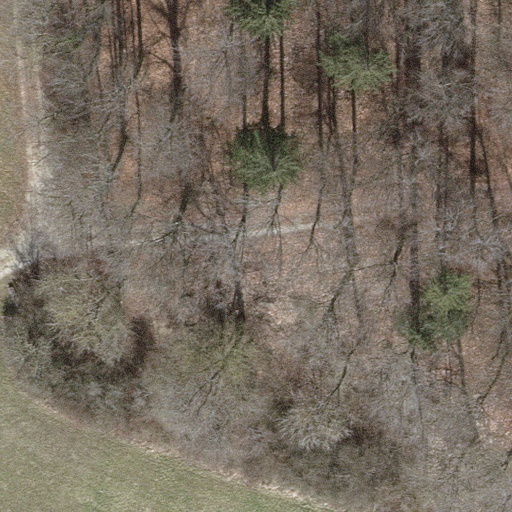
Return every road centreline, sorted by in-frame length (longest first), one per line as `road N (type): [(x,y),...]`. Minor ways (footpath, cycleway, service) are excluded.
road 1 (track): [(34,246),(313,221),(511,189)]
road 2 (track): [(34,246),(39,196),(22,0)]
